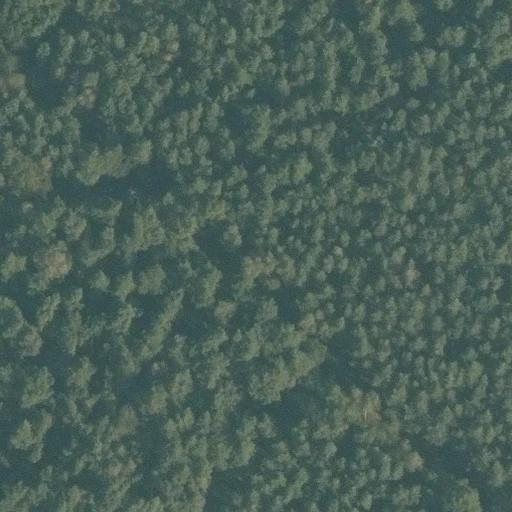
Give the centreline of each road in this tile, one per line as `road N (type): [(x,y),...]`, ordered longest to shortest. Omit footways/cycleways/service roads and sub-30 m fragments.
road 1 (track): [(477,511),(19,83),(3,58)]
road 2 (track): [(365,0),(0,59)]
